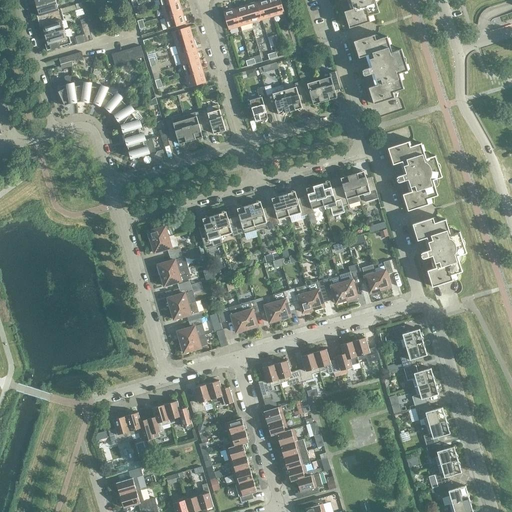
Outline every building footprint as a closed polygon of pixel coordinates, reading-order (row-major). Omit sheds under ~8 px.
[(262,20),(273,16),(267,0),(266,0),(257,3),(262,20)] [(267,0),(273,16),(283,13),(283,14),(284,14),(280,0),(267,0)] [(348,0),(351,10),(344,12),(350,28),(370,22),(369,17),(379,13),(375,0),(348,0)] [(56,1),(37,7),(39,15),(37,16),(38,22),(63,15),(61,9),(58,10),(56,1)] [(162,7),(165,18),(182,13),(178,2),(162,7)] [(251,23),(262,20),(257,3),(246,6),(251,23)] [(240,26),(251,23),(246,6),(235,9),(240,26)] [(229,29),(240,26),(235,9),(224,12),(223,12),(229,30),(230,30),(229,29)] [(168,29),(186,24),(185,23),(182,13),(165,18),(168,28),(167,28),(168,29)] [(63,15),(38,22),(40,28),(43,27),(45,35),(64,30),(62,21),(64,21),(63,15)] [(86,42),(92,40),(87,23),(81,25),(86,42)] [(190,28),(190,27),(172,32),(172,33),(176,43),(192,39),(189,28),(190,28)] [(64,30),(45,35),(48,44),(45,45),(47,51),(71,44),(69,38),(67,38),(64,30)] [(274,47),(280,46),(276,35),(271,37),(274,47)] [(370,68),(364,70),(363,70),(363,71),(363,72),(363,73),(363,74),(364,75),(365,76),(366,76),(372,74),(376,86),(369,88),(374,104),(395,98),(393,93),(404,89),(399,74),(408,71),(401,49),(392,52),(387,37),(376,40),(375,35),(354,42),(359,58),(366,56),(370,68)] [(176,43),(179,54),(196,49),(192,39),(176,43)] [(140,46),(134,48),(138,59),(144,57),(140,46)] [(132,61),(138,59),(134,48),(129,49),(132,61)] [(126,63),(132,61),(129,49),(123,51),(126,63)] [(179,54),(182,65),(199,60),(196,49),(179,54)] [(121,64),(126,63),(123,51),(117,53),(121,64)] [(82,52),(70,55),(72,61),(83,58),(82,52)] [(115,66),(121,64),(117,53),(111,54),(115,66)] [(61,64),(71,61),(72,61),(70,55),(59,59),(60,65),(61,64)] [(182,65),(185,76),(202,71),(199,60),(182,65)] [(256,69),(246,72),(248,78),(257,75),(256,69)] [(205,82),(202,71),(185,76),(188,87),(188,88),(206,83),(206,82),(205,82)] [(319,80),(325,102),(332,100),(334,102),(337,98),(332,93),(331,92),(340,89),(335,72),(329,74),(330,77),(324,79),(324,80),(319,81),(319,80)] [(307,80),(301,82),(306,99),(314,97),(315,99),(313,105),(318,106),(318,104),(325,102),(319,80),(318,81),(319,81),(314,82),(308,84),(307,80)] [(291,112),(297,110),(299,112),(302,108),(297,103),(297,102),(306,99),(301,82),(295,84),(296,87),(289,89),(289,90),(285,91),(284,90),(291,112)] [(75,87),(74,87),(77,103),(84,102),(89,102),(91,87),(92,84),(85,83),(84,85),(75,87)] [(72,103),(77,103),(74,87),(75,87),(74,84),(56,87),(65,106),(72,103)] [(291,112),(284,90),(283,86),(272,89),(270,85),(265,87),(266,92),(271,109),(280,107),(280,109),(279,115),(283,116),(284,114),(291,112)] [(101,88),(91,87),(89,102),(96,104),(100,106),(107,91),(108,89),(102,86),(101,88)] [(271,109),(266,92),(265,87),(257,89),(259,98),(255,99),(255,100),(250,101),(249,101),(251,108),(245,109),(248,120),(255,118),(256,122),(263,120),(265,122),(268,118),(263,114),(263,112),(271,109)] [(116,95),(107,91),(100,106),(107,109),(110,112),(121,100),(123,98),(118,94),(116,95)] [(149,102),(150,107),(158,104),(155,97),(149,102)] [(116,118),(118,121),(131,113),(132,113),(134,111),(130,105),(128,107),(121,100),(110,112),(116,118)] [(207,108),(207,109),(201,111),(206,128),(215,126),(215,128),(213,134),(218,136),(219,133),(226,131),(218,105),(207,108)] [(184,117),(184,116),(183,116),(191,141),(198,139),(199,141),(203,137),(198,133),(197,131),(206,128),(201,111),(188,115),(184,117)] [(123,132),(139,128),(141,127),(139,120),(137,121),(132,113),(131,113),(118,121),(122,128),(123,132)] [(172,120),(166,122),(171,139),(180,136),(181,138),(179,145),(184,146),(184,143),(191,141),(183,116),(183,117),(179,118),(179,117),(172,120)] [(141,134),(139,128),(123,132),(127,145),(143,141),(145,140),(143,134),(141,134)] [(170,145),(166,134),(161,136),(164,147),(170,145)] [(143,141),(127,145),(130,154),(132,159),(141,156),(141,157),(142,157),(143,157),(144,157),(145,157),(145,156),(146,156),(146,155),(149,154),(149,152),(155,150),(152,138),(145,140),(143,141)] [(404,174),(398,176),(398,177),(397,177),(397,178),(397,179),(397,180),(397,181),(398,182),(399,182),(400,182),(406,180),(409,192),(403,194),(408,211),(429,204),(427,199),(438,196),(433,180),(442,177),(435,156),(426,159),(421,143),(410,147),(409,142),(388,148),(393,165),(400,163),(404,174)] [(365,202),(378,199),(372,177),(363,180),(363,178),(364,171),(360,170),(359,173),(352,175),(359,197),(359,195),(363,194),(365,202)] [(352,175),(346,177),(344,175),(340,178),(345,183),(346,185),(337,187),(342,205),(343,208),(360,203),(359,197),(352,175)] [(343,208),(342,205),(337,187),(329,190),(328,188),(330,181),(325,180),(324,183),(318,185),(324,207),(325,210),(330,208),(333,216),(344,213),(343,208)] [(318,185),(317,185),(311,187),(309,185),(306,189),(311,193),(311,195),(303,198),(308,215),(314,213),(313,210),(319,208),(319,207),(323,206),(324,207),(318,185)] [(290,193),(283,195),(290,217),(290,216),(294,214),(294,215),(301,213),(302,216),(308,215),(303,198),(294,200),(294,198),(295,192),(291,190),(290,193)] [(289,217),(290,217),(283,195),(277,197),(275,195),(271,199),(276,203),(277,205),(268,208),(273,225),(279,223),(278,220),(285,218),(284,217),(289,216),(289,217)] [(259,209),(261,202),(256,201),(255,203),(249,205),(256,231),(267,227),(268,231),(274,229),(273,225),(268,208),(260,210),(259,209)] [(234,218),(239,235),(244,233),(244,234),(251,232),(251,231),(256,230),(256,231),(249,205),(242,207),(240,205),(237,209),(242,214),(242,215),(234,218)] [(214,215),(221,237),(221,236),(225,235),(232,233),(233,237),(239,235),(234,218),(225,220),(224,219),(226,212),(221,211),(221,214),(214,215)] [(208,226),(199,228),(202,239),(205,249),(223,244),(221,237),(214,215),(208,217),(206,216),(202,219),(207,224),(208,226)] [(428,250),(422,252),(422,253),(421,253),(421,254),(421,255),(421,256),(422,256),(422,257),(423,258),(423,259),(423,258),(424,258),(430,257),(434,268),(427,270),(432,287),(453,280),(452,275),(462,272),(457,256),(467,253),(460,232),(451,235),(446,219),(435,223),(433,218),(412,224),(418,241),(424,239),(428,250)] [(148,232),(151,242),(175,235),(172,225),(148,232)] [(199,228),(192,230),(195,241),(202,239),(199,228)] [(175,235),(151,242),(154,253),(167,249),(169,255),(181,252),(179,246),(178,246),(175,235)] [(362,236),(356,237),(359,246),(365,244),(362,236)] [(310,252),(309,239),(290,241),(291,254),(310,252)] [(158,265),(161,276),(188,268),(184,256),(183,257),(181,252),(169,255),(171,261),(158,265)] [(266,262),(274,260),(272,254),(264,256),(266,262)] [(280,260),(273,262),(274,268),(282,266),(280,260)] [(375,273),(380,290),(391,287),(387,274),(393,273),(389,261),(383,262),(385,270),(375,273)] [(341,283),(347,300),(357,297),(354,284),(360,282),(356,270),(355,265),(348,267),(350,272),(339,275),(341,283)] [(369,294),(380,290),(375,273),(373,267),(363,270),(362,269),(356,270),(360,282),(366,281),(369,294)] [(188,268),(161,276),(164,286),(177,283),(179,289),(191,285),(189,279),(191,279),(188,268)] [(204,273),(207,281),(213,280),(210,271),(204,273)] [(282,278),(281,271),(272,272),(272,280),(282,278)] [(336,303),(347,300),(341,283),(331,286),(329,278),(323,280),(326,292),(332,291),(336,303)] [(306,285),(308,293),(313,310),(324,307),(323,301),(326,300),(324,293),(326,292),(323,280),(314,283),(308,280),(305,281),(306,285)] [(171,309),(188,304),(196,302),(191,285),(179,289),(180,294),(168,298),(171,309)] [(303,313),(313,310),(308,293),(306,285),(289,290),(293,302),(299,300),(303,313)] [(287,304),(293,302),(289,290),(273,295),(275,302),(280,320),(291,317),(287,304)] [(280,320),(275,302),(264,306),(262,298),(256,300),(260,312),(266,310),(269,323),(280,320)] [(254,314),(260,312),(256,300),(239,305),(247,330),(258,326),(254,314)] [(188,304),(171,309),(174,320),(187,316),(189,322),(201,318),(204,317),(203,311),(199,312),(196,302),(188,304)] [(236,333),(247,330),(239,305),(223,309),(226,322),(232,320),(236,333)] [(226,322),(223,309),(217,311),(220,323),(226,322)] [(222,330),(220,323),(217,313),(210,316),(214,332),(216,332),(222,330)] [(177,332),(181,342),(204,335),(205,335),(201,318),(189,322),(190,328),(177,332)] [(401,340),(403,348),(423,342),(419,329),(406,333),(404,326),(392,330),(396,342),(401,340)] [(181,342),(184,353),(207,346),(204,335),(181,342)] [(353,341),(359,361),(366,358),(368,363),(380,359),(376,347),(369,349),(366,338),(353,341)] [(336,356),(337,359),(340,371),(352,367),(351,363),(359,361),(353,341),(340,345),(343,354),(336,356)] [(404,369),(416,366),(414,359),(427,355),(423,342),(403,348),(405,356),(400,358),(402,364),(396,366),(398,371),(403,369),(404,369)] [(314,353),(319,372),(327,370),(328,374),(340,371),(337,359),(330,361),(326,349),(314,353)] [(305,368),(298,370),(301,382),(313,379),(312,374),(319,372),(314,353),(301,357),(305,368)] [(287,361),(275,364),(280,384),(288,381),(289,386),(301,382),(298,370),(291,372),(287,361)] [(280,384),(275,364),(262,368),(265,380),(258,382),(263,400),(270,398),(268,392),(274,390),(273,386),(280,384)] [(412,379),(415,387),(435,381),(431,368),(418,372),(416,366),(404,369),(407,381),(412,379)] [(346,387),(352,385),(350,379),(344,380),(346,387)] [(219,381),(207,384),(212,404),(220,401),(221,406),(234,402),(229,387),(222,389),(219,381)] [(435,381),(415,387),(417,395),(412,397),(415,408),(427,405),(426,398),(439,395),(435,381)] [(205,406),(212,404),(207,384),(194,388),(197,400),(190,402),(193,414),(206,410),(205,406)] [(186,429),(193,427),(187,408),(180,410),(177,401),(165,405),(170,424),(178,422),(179,426),(183,425),(183,426),(185,425),(186,429)] [(163,426),(170,424),(165,405),(152,408),(154,417),(147,419),(153,439),(160,437),(158,432),(164,431),(163,426)] [(424,419),(426,426),(446,421),(442,408),(429,411),(427,405),(415,408),(419,420),(424,419)] [(281,407),(264,412),(267,424),(284,419),(281,407)] [(147,419),(141,421),(138,412),(125,416),(131,435),(139,433),(140,438),(143,437),(145,441),(153,439),(147,419)] [(115,429),(108,431),(112,446),(132,440),(131,435),(125,416),(113,420),(115,429)] [(224,423),(228,436),(245,431),(241,418),(224,423)] [(288,430),(284,419),(267,424),(271,436),(277,434),(288,431),(288,430)] [(446,421),(426,426),(428,434),(423,436),(427,448),(439,444),(437,437),(450,434),(446,421)] [(320,434),(317,425),(311,426),(314,436),(320,434)] [(200,431),(203,442),(208,440),(205,429),(200,431)] [(277,434),(280,446),(297,441),(294,429),(288,430),(288,431),(277,434)] [(249,443),(245,431),(228,436),(231,447),(231,448),(243,444),(249,443)] [(297,441),(280,446),(284,458),(307,451),(303,439),(297,441)] [(200,444),(202,453),(208,451),(206,442),(200,444)] [(246,456),(243,444),(231,448),(231,447),(225,449),(229,461),(246,456)] [(435,458),(438,466),(458,460),(454,447),(441,451),(439,444),(427,448),(430,459),(435,458)] [(310,463),(307,451),(284,458),(287,470),(304,465),(310,463)] [(250,468),(246,456),(229,461),(232,473),(250,468)] [(438,487),(450,483),(449,477),(462,473),(458,460),(438,466),(440,474),(435,475),(438,487)] [(304,465),(287,470),(291,482),(297,480),(308,477),(308,476),(319,473),(317,469),(307,472),(304,465)] [(202,467),(194,469),(195,475),(203,472),(202,467)] [(141,468),(128,471),(131,479),(116,483),(117,484),(120,495),(120,496),(140,490),(146,488),(143,476),(141,468)] [(253,480),(250,468),(232,473),(236,485),(253,480)] [(127,478),(125,470),(112,473),(114,481),(127,478)] [(319,473),(308,476),(308,477),(297,480),(300,492),(299,492),(300,498),(319,493),(317,487),(322,486),(319,473)] [(177,474),(166,477),(168,485),(180,481),(177,474)] [(216,478),(210,480),(214,491),(220,490),(216,478)] [(257,492),(253,480),(236,485),(241,503),(254,499),(252,493),(257,492)] [(327,482),(329,490),(336,488),(334,480),(328,482),(327,482)] [(447,497),(449,505),(469,499),(465,486),(452,490),(450,483),(438,487),(442,498),(447,497)] [(207,484),(202,485),(204,491),(196,493),(201,510),(214,507),(207,484)] [(138,504),(140,511),(157,506),(155,499),(144,502),(140,490),(120,496),(124,507),(123,507),(124,508),(138,504)] [(196,493),(184,497),(188,511),(195,511),(201,510),(196,493)] [(173,500),(172,500),(175,511),(188,511),(184,497),(173,500)] [(324,511),(321,498),(308,502),(310,508),(305,509),(306,511),(324,511)] [(469,499),(449,505),(451,511),(472,511),(473,511),(469,499)]
